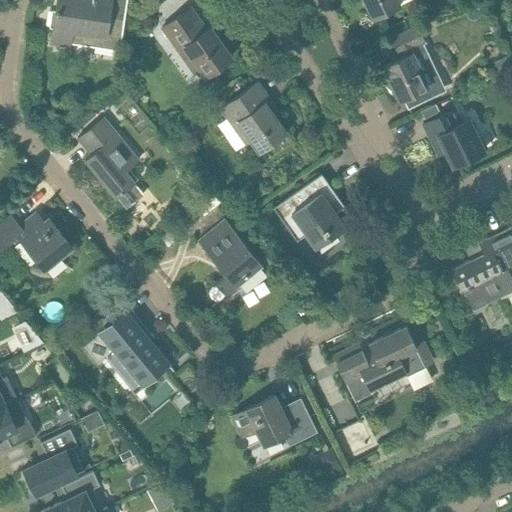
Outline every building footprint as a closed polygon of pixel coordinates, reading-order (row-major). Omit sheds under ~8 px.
[(69,43),(118,50),(117,54),(119,54),(126,0),(56,0),(55,12),(52,12),(50,26),(53,27),(50,44),(69,47),(69,43)] [(407,0),(363,0),(372,17),(407,0)] [(190,7),(161,27),(172,42),(178,38),(204,76),(231,57),(209,27),(205,30),(190,7)] [(393,26),(397,34),(408,28),(405,20),(393,26)] [(400,57),(382,66),(399,100),(403,98),(408,109),(433,97),(428,86),(412,54),(409,48),(421,43),(425,41),(426,40),(418,24),(408,28),(397,34),(390,37),(400,57)] [(511,56),(511,55),(496,62),(501,72),(511,66),(511,56)] [(258,152),(285,132),(265,103),(269,99),(257,82),(220,108),(232,126),(237,122),(258,152)] [(435,104),(420,111),(424,119),(439,111),(435,104)] [(90,119),(96,115),(90,107),(84,111),(90,119)] [(452,166),(483,151),(467,119),(460,123),(454,109),(423,124),(438,154),(445,151),(452,166)] [(103,117),(77,138),(91,154),(85,159),(126,209),(128,212),(146,198),(144,195),(127,175),(125,172),(138,161),(103,117)] [(320,174),(273,208),(282,220),(291,214),(306,234),(302,237),(309,247),(313,244),(315,247),(344,226),(335,213),(344,207),(320,174)] [(211,192),(194,206),(203,217),(220,201),(215,195),(212,191),(211,192)] [(243,214),(250,224),(258,218),(251,208),(243,214)] [(35,212),(19,226),(9,214),(0,221),(0,241),(13,231),(44,270),(72,247),(48,218),(43,222),(35,212)] [(237,285),(261,265),(224,220),(198,241),(225,274),(215,282),(227,298),(239,288),(237,285)] [(469,260),(449,269),(459,289),(461,288),(472,310),(511,291),(511,225),(464,249),(469,260)] [(141,380),(144,384),(154,376),(151,372),(165,360),(139,329),(144,325),(129,307),(82,345),(96,361),(112,348),(139,381),(141,380)] [(381,335),(382,337),(368,344),(373,354),(364,358),(357,344),(332,356),(353,401),(370,393),(369,390),(404,373),(405,376),(424,366),(422,362),(430,358),(423,343),(415,346),(405,326),(391,332),(390,330),(381,335)] [(0,407),(17,400),(6,377),(2,379),(0,374),(0,407)] [(273,395),(230,416),(241,437),(255,430),(262,445),(283,435),(288,446),(316,432),(303,405),(283,415),(273,395)] [(17,400),(0,407),(0,435),(5,433),(11,446),(35,435),(29,420),(28,421),(17,400)] [(41,460),(21,471),(32,494),(84,469),(73,447),(78,445),(69,428),(40,442),(48,457),(41,460)] [(128,450),(118,455),(121,461),(131,456),(128,450)] [(61,502),(40,511),(95,511),(102,508),(93,488),(99,485),(92,471),(61,486),(67,499),(61,502)] [(156,485),(145,491),(149,498),(162,492),(156,485)]
